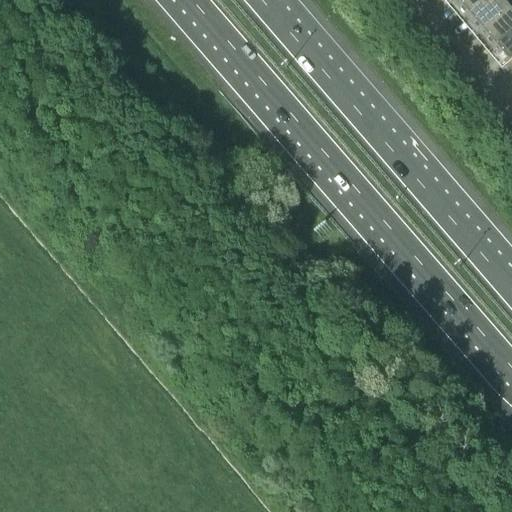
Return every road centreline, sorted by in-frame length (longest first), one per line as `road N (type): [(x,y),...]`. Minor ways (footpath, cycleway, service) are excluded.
road 1 (trunk): [(190,0),(511,368)]
road 2 (trunk): [(511,287),(265,5)]
road 3 (residential): [(511,98),(491,86),(416,0)]
